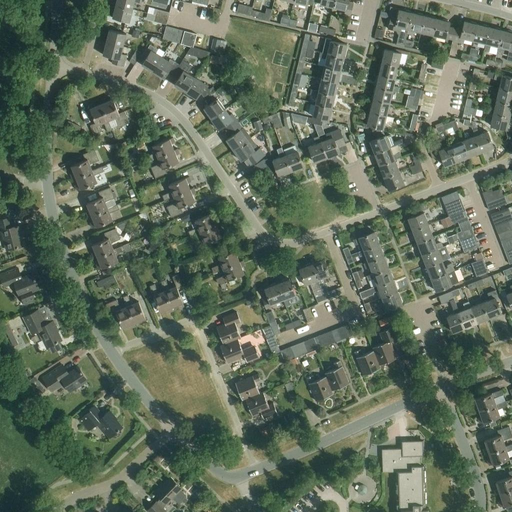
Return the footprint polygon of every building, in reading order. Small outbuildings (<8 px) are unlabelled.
[(116,0),(115,6),(132,10),(134,2),(140,3),(140,0),(116,0)] [(294,0),(294,3),(292,9),(297,11),(299,4),(306,6),(306,4),(307,0),(294,0)] [(334,0),(333,8),(345,11),(344,15),(350,17),(353,4),(347,3),(347,0),(334,0)] [(236,13),(250,16),(252,11),(253,8),(238,4),(236,13)] [(128,23),(132,10),(115,6),(112,18),(128,23)] [(154,16),(168,19),(169,13),(156,10),(154,16)] [(405,40),(408,30),(411,13),(399,11),(397,18),(390,17),(388,30),(394,31),(395,31),(399,35),(398,38),(397,44),(404,46),(405,40)] [(408,30),(420,33),(423,16),(411,13),(408,30)] [(166,25),(168,19),(154,16),(153,22),(166,25)] [(420,33),(432,36),(436,19),(423,16),(420,33)] [(445,39),(452,40),(455,30),(448,28),(449,22),(436,19),(432,36),(445,39)] [(464,39),(473,41),(477,24),(464,21),(462,31),(455,30),(452,40),(463,43),(464,39)] [(489,27),(477,24),(473,41),(485,44),(489,27)] [(162,40),(168,41),(172,28),(166,26),(162,40)] [(500,30),(489,27),(485,44),(483,55),(488,57),(490,45),(497,47),(500,30)] [(168,41),(174,43),(178,30),(172,28),(168,41)] [(376,29),(374,37),(382,39),(384,31),(376,29)] [(109,30),(106,42),(122,47),(125,34),(109,30)] [(178,30),(174,43),(181,44),(184,31),(178,30)] [(511,32),(500,30),(497,47),(496,53),(503,55),(505,48),(509,49),(506,61),(511,62),(511,44),(511,45),(511,44),(511,32)] [(132,31),(130,37),(138,39),(139,33),(132,31)] [(196,34),(184,31),(181,44),(191,47),(192,48),(196,34)] [(218,51),(221,41),(213,39),(210,51),(218,53),(218,51)] [(322,53),(343,58),(346,45),(325,40),(322,53)] [(122,47),(106,42),(102,55),(113,58),(111,64),(123,67),(126,56),(120,54),(122,47)] [(141,65),(152,72),(162,57),(156,53),(158,50),(150,44),(147,49),(150,51),(141,65)] [(191,47),(186,54),(189,55),(196,57),(197,56),(198,52),(199,50),(196,49),(192,48),(191,47)] [(134,65),(141,53),(136,50),(129,62),(134,65)] [(382,62),(398,66),(401,54),(385,50),(382,62)] [(326,59),(324,66),(341,70),(343,58),(322,53),(319,53),(318,58),(326,59)] [(167,73),(172,76),(179,65),(174,61),(172,64),(162,57),(152,72),(164,79),(167,73)] [(433,59),(431,67),(443,70),(444,62),(433,59)] [(382,62),(379,75),(396,79),(398,66),(382,62)] [(174,85),(185,92),(194,77),(183,71),(185,68),(179,65),(172,76),(177,80),(174,85)] [(324,66),(321,79),(338,83),(341,70),(324,66)] [(501,81),(499,88),(511,91),(511,77),(496,74),(494,79),(501,81)] [(394,87),(396,79),(379,75),(376,87),(392,92),(403,94),(404,89),(394,87)] [(205,85),(194,77),(185,92),(196,99),(200,93),(205,100),(216,92),(212,87),(209,89),(204,86),(205,85)] [(320,85),(318,91),(335,95),(338,83),(321,79),(316,77),(314,83),(320,85)] [(234,86),(241,97),(246,94),(240,83),(234,86)] [(376,87),(373,100),(390,104),(392,92),(376,87)] [(511,104),(511,91),(499,88),(496,101),(511,104)] [(317,97),(315,104),(332,108),(335,95),(318,91),(311,90),(309,95),(317,97)] [(220,98),(216,92),(205,100),(208,105),(203,109),(211,120),(224,109),(217,99),(220,98)] [(99,101),(101,104),(108,121),(114,118),(118,128),(129,123),(124,112),(118,114),(113,100),(106,103),(104,99),(99,101)] [(373,100),(370,112),(387,116),(390,104),(373,100)] [(511,104),(496,101),(493,113),(510,117),(511,106),(511,104)] [(108,121),(101,104),(95,107),(93,104),(88,106),(90,109),(95,123),(90,126),(94,137),(100,135),(96,126),(103,123),(107,132),(112,130),(108,121)] [(329,121),(332,108),(315,104),(312,117),(329,121)] [(470,108),(465,107),(463,114),(475,117),(477,109),(470,108)] [(224,127),(227,131),(238,123),(235,118),(232,120),(224,109),(211,120),(219,131),(224,127)] [(387,116),(370,112),(367,125),(384,129),(387,116)] [(269,116),(271,121),(272,121),(275,129),(281,126),(278,119),(279,118),(277,113),(269,116)] [(510,117),(493,113),(490,126),(507,130),(510,117)] [(301,116),(291,114),(293,122),(299,124),(301,116)] [(264,124),(271,121),(269,116),(262,119),(264,124)] [(68,121),(65,127),(78,133),(81,127),(68,121)] [(443,125),(445,130),(446,135),(458,130),(454,121),(443,125)] [(226,140),(233,151),(249,139),(238,123),(227,131),(231,136),(226,140)] [(327,141),(321,143),(327,159),(339,154),(337,149),(345,146),(339,130),(325,135),(327,141)] [(487,131),(475,136),(481,152),(493,147),(487,131)] [(386,137),(385,136),(370,142),(374,154),(390,148),(402,143),(401,139),(393,143),(390,135),(386,137)] [(475,136),(463,141),(469,157),(481,152),(475,136)] [(148,161),(157,158),(157,157),(174,150),(171,144),(175,143),(173,138),(169,139),(152,146),(155,153),(146,157),(148,161)] [(249,139),(233,151),(241,161),(246,157),(250,162),(260,155),(257,150),(249,139)] [(142,141),(135,144),(137,149),(138,150),(145,147),(143,144),(142,141)] [(463,141),(451,146),(457,162),(469,157),(463,141)] [(327,159),(321,143),(308,148),(314,163),(327,159)] [(457,162),(451,146),(443,149),(441,144),(432,147),(436,158),(441,156),(445,166),(457,162)] [(379,166),(394,160),(401,157),(399,153),(393,155),(390,148),(374,154),(379,166)] [(157,157),(157,158),(160,164),(150,168),(155,178),(167,174),(164,168),(178,162),(176,155),(179,154),(177,149),(174,150),(157,157)] [(72,179),(75,178),(92,171),(89,164),(99,161),(94,150),(83,155),(85,160),(71,166),(73,173),(70,175),(72,179)] [(285,156),(291,172),(303,167),(297,152),(285,156)] [(279,176),(291,172),(285,156),(273,161),(279,176)] [(270,158),(264,160),(267,168),(270,175),(271,175),(276,173),(270,158)] [(399,172),(394,160),(379,166),(384,178),(399,172)] [(420,163),(415,166),(410,168),(413,175),(423,171),(420,163)] [(92,171),(75,178),(78,184),(75,186),(77,190),(80,189),(97,182),(94,176),(103,172),(101,167),(92,171)] [(399,172),(384,178),(388,190),(404,184),(399,172)] [(173,196),(190,190),(187,183),(191,182),(189,177),(185,178),(168,185),(171,192),(156,198),(158,203),(173,197),(173,196)] [(88,217),(91,216),(108,209),(107,208),(105,202),(114,198),(110,188),(98,192),(101,198),(86,204),(89,211),(86,212),(88,217)] [(173,196),(173,197),(176,203),(166,207),(171,218),(183,213),(180,207),(195,201),(192,194),(195,193),(193,188),(190,190),(173,196)] [(482,193),(486,203),(504,196),(501,189),(496,191),(492,192),(491,190),(482,193)] [(504,196),(486,203),(489,210),(507,204),(504,196)] [(461,201),(446,207),(449,217),(465,211),(461,201)] [(108,209),(91,216),(94,222),(90,223),(92,228),(96,227),(112,220),(109,213),(119,209),(117,205),(107,208),(108,209)] [(459,227),(469,223),(466,216),(465,211),(449,217),(452,224),(458,222),(459,227)] [(190,237),(199,233),(199,232),(216,225),(213,219),(217,218),(215,213),(211,214),(195,221),(197,228),(188,232),(190,237)] [(407,219),(412,231),(428,225),(423,213),(407,219)] [(493,221),(495,227),(511,220),(511,217),(510,213),(505,214),(506,216),(493,221)] [(189,214),(180,218),(182,221),(185,222),(191,220),(189,214)] [(449,217),(440,220),(443,227),(452,224),(449,217)] [(10,228),(7,218),(0,220),(0,232),(1,232),(6,251),(22,247),(19,234),(20,233),(18,226),(10,228)] [(498,234),(510,229),(511,228),(511,220),(495,227),(498,234)] [(469,223),(459,227),(461,231),(457,233),(459,240),(474,235),(469,223)] [(199,232),(199,233),(202,239),(193,243),(197,254),(209,249),(206,243),(221,237),(218,230),(221,229),(219,224),(216,225),(199,232)] [(433,237),(428,225),(412,231),(417,243),(433,237)] [(93,258),(97,257),(113,250),(110,243),(120,239),(115,229),(104,234),(106,239),(92,245),(95,252),(91,253),(93,258)] [(360,243),(363,250),(379,244),(374,232),(353,240),(355,245),(360,243)] [(474,235),(459,240),(460,241),(463,249),(464,253),(479,247),(474,235)] [(436,244),(433,237),(417,243),(421,255),(443,247),(441,242),(436,244)] [(511,239),(501,243),(504,251),(511,248),(511,239)] [(365,255),(368,262),(383,256),(379,244),(363,250),(358,252),(360,257),(365,255)] [(113,250),(97,257),(99,263),(96,264),(98,269),(101,268),(118,261),(115,254),(124,251),(122,246),(113,250)] [(421,255),(426,267),(450,258),(446,246),(443,247),(421,255)] [(342,250),(345,257),(351,255),(348,248),(342,250)] [(213,273),(223,269),(222,269),(239,262),(237,256),(240,254),(238,250),(235,251),(234,251),(218,258),(221,264),(211,268),(213,273)] [(474,255),(477,262),(484,259),(481,253),(474,255)] [(351,255),(345,257),(348,265),(353,263),(351,255)] [(370,268),(372,274),(388,268),(383,256),(368,262),(363,264),(365,269),(370,268)] [(445,269),(442,262),(451,259),(450,258),(426,267),(430,279),(454,270),(452,264),(448,265),(449,268),(445,269)] [(476,276),(476,277),(488,273),(483,259),(482,260),(471,264),(476,276)] [(317,280),(323,295),(325,300),(332,297),(330,292),(328,293),(322,278),(329,276),(323,260),(311,265),(317,280)] [(222,269),(223,269),(225,275),(216,279),(218,284),(227,280),(227,281),(244,274),(241,267),(244,266),(243,261),(239,262),(222,269)] [(305,285),(317,280),(311,265),(299,269),(305,285)] [(374,279),(377,286),(393,280),(388,268),(372,274),(366,277),(368,282),(374,279)] [(511,274),(510,268),(502,271),(504,277),(511,274)] [(21,279),(17,269),(0,276),(0,278),(4,288),(13,284),(19,297),(21,297),(24,305),(34,301),(31,293),(38,290),(32,274),(21,279)] [(454,270),(430,279),(435,291),(451,285),(447,274),(455,271),(454,270)] [(160,282),(164,291),(165,291),(171,308),(178,305),(179,308),(184,306),(183,303),(177,289),(183,286),(178,275),(172,277),(176,286),(169,289),(165,280),(160,282)] [(109,277),(96,282),(99,288),(112,283),(109,277)] [(289,280),(276,284),(283,300),(285,307),(290,305),(288,298),(295,295),(289,280)] [(393,280),(377,286),(360,293),(362,299),(373,295),(373,293),(379,291),(382,298),(397,292),(393,280)] [(173,311),(171,308),(165,291),(164,291),(158,294),(154,284),(149,286),(153,296),(160,312),(167,310),(168,313),(173,311)] [(283,300),(276,284),(265,289),(268,298),(263,300),(266,309),(273,307),(272,304),(283,300)] [(511,285),(510,286),(511,292),(506,295),(504,290),(499,292),(504,306),(510,304),(511,310),(511,285)] [(397,292),(382,298),(386,310),(402,304),(397,292)] [(453,297),(451,292),(438,297),(441,304),(454,299),(453,297)] [(127,307),(134,323),(140,321),(141,324),(146,322),(145,319),(145,318),(138,302),(131,305),(127,295),(123,297),(126,307),(127,307)] [(482,303),(489,319),(501,314),(495,298),(482,303)] [(135,327),(134,323),(127,307),(126,307),(120,309),(116,300),(106,304),(110,316),(116,314),(122,328),(129,325),(130,329),(135,327)] [(252,300),(245,303),(248,309),(254,307),(252,300)] [(482,303),(471,308),(477,323),(489,319),(482,303)] [(308,323),(314,320),(310,311),(309,308),(303,310),(308,323)] [(471,308),(459,312),(465,328),(477,323),(471,308)] [(44,326),(37,311),(23,318),(31,335),(38,331),(46,348),(61,341),(56,329),(56,328),(53,322),(44,326)] [(465,328),(459,312),(446,317),(453,333),(465,328)] [(215,328),(222,345),(237,339),(237,340),(240,338),(235,325),(240,323),(236,313),(221,318),(224,324),(215,328)] [(394,316),(385,320),(388,327),(397,323),(394,316)] [(274,335),(280,333),(275,321),(269,323),(274,335)] [(5,325),(3,326),(8,337),(10,336),(13,334),(8,324),(5,325)] [(343,326),(348,338),(353,335),(349,324),(343,326)] [(343,326),(336,329),(341,340),(348,338),(343,326)] [(269,327),(262,330),(265,339),(273,337),(269,327)] [(372,348),(373,351),(379,365),(397,358),(390,341),(396,338),(393,328),(379,334),(383,343),(372,348)] [(335,342),(341,340),(336,329),(331,331),(335,342)] [(328,345),(335,342),(331,331),(324,334),(328,345)] [(323,347),(328,345),(324,334),(319,336),(323,347)] [(319,336),(313,338),(318,349),(323,347),(319,336)] [(313,338),(308,340),(312,351),(318,349),(313,338)] [(241,350),(237,340),(237,339),(222,345),(219,346),(226,364),(244,357),(244,356),(247,363),(259,359),(254,345),(247,348),(241,350)] [(307,353),(312,351),(308,340),(303,342),(307,353)] [(298,344),(302,355),(307,353),(303,342),(298,344)] [(298,344),(290,347),(295,358),(302,355),(298,344)] [(290,347),(286,349),(290,360),(295,358),(290,347)] [(290,360),(286,349),(280,351),(284,362),(290,360)] [(379,365),(373,351),(362,355),(360,350),(354,353),(356,358),(363,375),(380,368),(379,365)] [(289,361),(292,368),(299,366),(296,358),(289,361)] [(324,374),(326,377),(331,391),(349,384),(342,367),(340,361),(333,364),(335,369),(324,374)] [(62,366),(42,379),(51,392),(64,384),(70,393),(87,381),(78,367),(68,374),(62,366)] [(241,401),(245,399),(259,394),(254,383),(260,381),(257,374),(251,377),(251,376),(234,383),(241,401)] [(331,391),(326,377),(315,381),(313,376),(307,378),(309,383),(308,384),(315,401),(333,394),(331,391)] [(475,412),(479,411),(496,405),(495,405),(493,398),(503,395),(501,390),(492,393),(491,393),(474,399),(477,406),(473,407),(475,412)] [(259,394),(245,399),(252,417),(260,413),(263,419),(266,418),(267,421),(278,416),(273,404),(267,406),(262,392),(259,394)] [(505,401),(495,405),(496,405),(479,411),(481,417),(477,418),(479,423),(483,422),(500,416),(497,409),(507,406),(505,401)] [(79,419),(89,431),(98,423),(110,438),(123,427),(114,417),(115,417),(110,411),(103,416),(94,406),(79,419)] [(269,427),(261,431),(264,438),(273,435),(269,427)] [(485,454),(488,453),(505,447),(503,440),(511,437),(511,435),(509,427),(497,431),(499,436),(484,441),(486,448),(483,449),(485,454)] [(428,511),(429,509),(425,509),(424,465),(420,466),(420,456),(423,456),(422,441),(406,441),(406,449),(381,449),(382,473),(396,472),(397,510),(401,510),(400,511),(428,511)] [(505,447),(488,453),(490,459),(487,460),(489,465),(492,464),(492,465),(509,459),(507,452),(511,449),(511,444),(505,447)] [(511,489),(511,470),(508,472),(510,477),(495,482),(498,489),(494,490),(496,495),(499,494),(511,489)] [(185,495),(180,490),(182,488),(170,477),(161,486),(161,485),(154,492),(160,498),(156,503),(156,502),(148,510),(149,511),(164,511),(165,511),(162,508),(166,504),(171,499),(176,504),(178,504),(185,497),(185,495)] [(511,489),(499,494),(502,501),(498,502),(500,507),(503,506),(504,506),(511,502),(511,489)]
